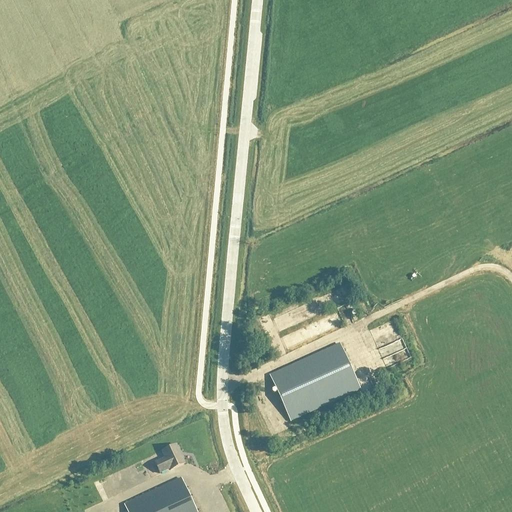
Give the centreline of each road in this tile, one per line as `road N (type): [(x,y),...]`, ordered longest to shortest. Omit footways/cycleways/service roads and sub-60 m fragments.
road 1 (tertiary): [(254,511),(225,438),(222,397),(256,0)]
road 2 (track): [(511,282),(478,268),(244,380),(223,378)]
